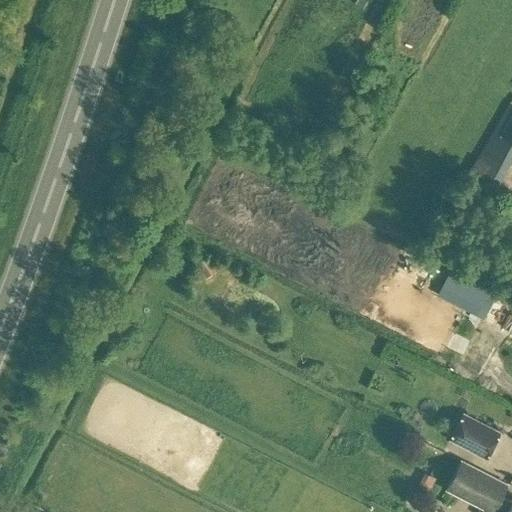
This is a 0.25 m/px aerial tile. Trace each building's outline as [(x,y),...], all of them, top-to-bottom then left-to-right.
[(204,278),(217,270),(207,256),(195,264),(204,278)] [(448,440),(487,459),(501,431),(462,411),(448,440)] [(327,439),(335,425),(325,419),(317,433),(327,439)] [(511,511),(511,498),(511,500),(500,495),(506,483),(460,459),(445,488),(483,507),(481,511),(482,511),(484,508),(491,511),(490,511),(511,511)] [(425,496),(434,478),(423,472),(414,490),(425,496)]
